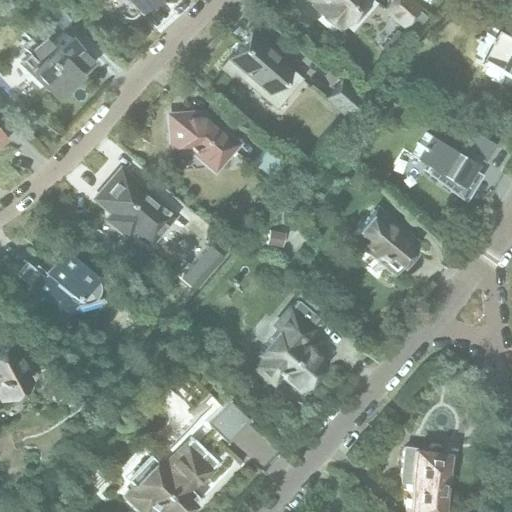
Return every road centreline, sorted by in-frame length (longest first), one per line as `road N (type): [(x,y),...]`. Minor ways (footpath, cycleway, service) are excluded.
road 1 (residential): [(218,0),(41,183),(0,214)]
road 2 (residential): [(265,511),(428,327)]
